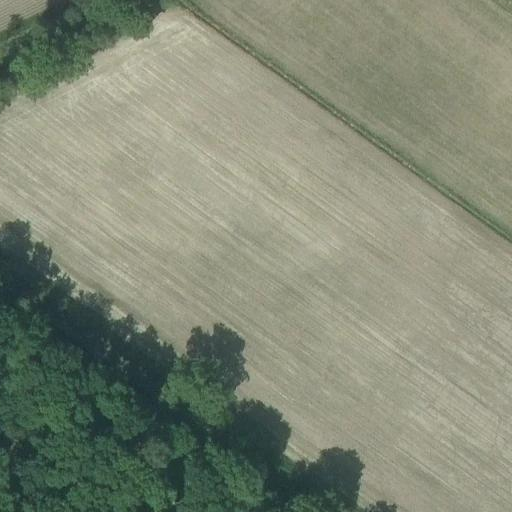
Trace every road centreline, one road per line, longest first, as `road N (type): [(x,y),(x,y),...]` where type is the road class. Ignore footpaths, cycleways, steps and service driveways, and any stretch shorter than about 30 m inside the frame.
road 1 (track): [(324,511),(79,317),(0,265)]
road 2 (track): [(0,76),(166,0)]
